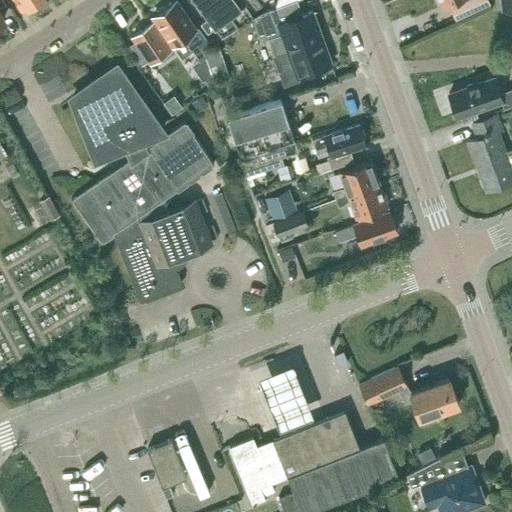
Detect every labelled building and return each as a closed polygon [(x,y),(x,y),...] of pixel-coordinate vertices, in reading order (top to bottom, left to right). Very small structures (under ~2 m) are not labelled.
[(174,0),(172,0),(152,15),(173,44),(183,37),(200,61),(206,57),(201,44),(205,43),(203,38),(199,39),(196,31),(174,0)] [(256,0),(194,0),(208,18),(200,23),(208,33),(214,28),(221,37),(238,27),(237,25),(262,7),(256,0)] [(276,0),(274,8),(289,3),(296,0),(276,0)] [(488,0),(465,0),(449,7),(455,20),(490,4),(488,0)] [(511,0),(502,0),(504,8),(511,7),(511,0)] [(294,18),(289,3),(274,8),(268,10),(252,19),(260,41),(281,33),(296,76),(331,64),(312,11),(294,18)] [(152,22),(131,37),(150,63),(171,48),(152,22)] [(115,65),(71,96),(95,156),(125,144),(130,157),(71,197),(100,240),(102,239),(103,241),(113,234),(139,300),(181,284),(173,265),(186,259),(184,253),(211,242),(194,199),(154,215),(150,206),(214,163),(193,132),(194,132),(186,120),(185,121),(184,120),(143,148),(139,139),(161,131),(115,65)] [(494,77),(448,93),(457,116),(501,100),(503,107),(511,104),(511,87),(499,92),(494,77)] [(202,95),(192,102),(198,111),(208,104),(202,95)] [(241,158),(294,139),(279,98),(226,116),(241,158)] [(477,137),(468,140),(486,189),(511,179),(511,170),(510,164),(511,163),(511,148),(505,151),(497,130),(502,129),(496,114),(472,122),(477,137)] [(360,123),(312,139),(316,153),(328,149),(330,155),(327,156),(327,158),(315,163),(318,171),(353,160),(350,149),(366,144),(360,123)] [(298,151),(294,139),(241,158),(250,185),(254,183),(252,177),(265,172),(264,169),(283,163),(281,156),(298,151)] [(335,197),(379,182),(371,158),(339,170),(344,185),(332,189),(335,197)] [(286,164),(277,167),(281,179),(290,176),(286,164)] [(387,204),(379,182),(335,197),(338,205),(350,201),(355,216),(387,204)] [(282,191),(266,197),(273,216),(290,210),(282,191)] [(302,210),(273,222),(278,235),(279,235),(281,241),(293,237),(291,230),(307,224),(302,210)] [(389,211),(334,230),(338,241),(357,234),(361,245),(396,232),(389,211)] [(291,245),(278,250),(283,260),(295,255),(291,245)] [(398,365),(360,382),(369,403),(399,389),(404,402),(412,399),(419,417),(459,403),(449,376),(408,391),(398,365)] [(273,437),(288,474),(294,490),(279,496),(285,511),(303,511),(398,474),(383,436),(359,446),(344,409),(273,437)] [(260,485),(288,474),(273,437),(256,443),(253,436),(230,445),(252,502),(265,497),(260,485)] [(171,439),(147,448),(166,496),(173,493),(169,482),(186,476),(171,439)] [(442,455),(406,473),(411,486),(419,482),(428,507),(437,503),(440,511),(455,511),(484,502),(471,464),(448,472),(442,455)]
